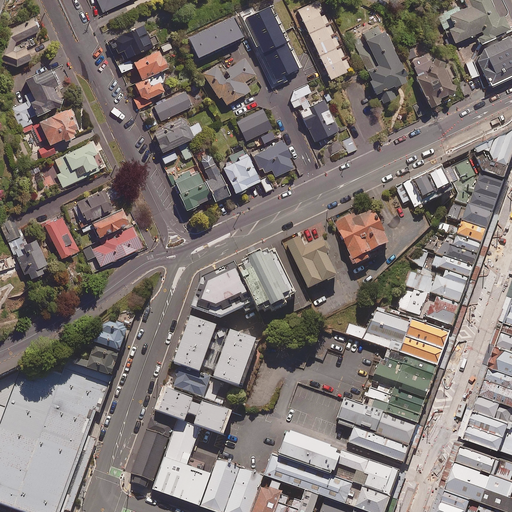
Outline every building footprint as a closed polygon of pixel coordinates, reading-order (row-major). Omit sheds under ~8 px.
[(97,0),(102,12),(127,0),(97,0)] [(310,53),(305,42),(297,46),(292,34),(288,36),(279,18),(288,14),(282,0),(266,7),(271,18),(258,24),(265,39),(257,43),(263,55),(270,51),(275,61),(293,53),(295,57),(292,58),(295,66),(298,64),(307,83),(318,77),(307,54),(310,53)] [(459,0),(461,2),(464,1),(467,7),(460,10),(459,6),(438,16),(444,29),(448,27),(455,43),(475,34),(479,44),(494,38),(493,36),(508,29),(502,16),(498,18),(493,8),(494,7),(490,0),(459,0)] [(308,33),(324,25),(323,23),(327,21),(324,14),(319,16),(318,13),(322,11),(318,1),(297,10),(308,33)] [(261,32),(253,15),(239,21),(250,45),(259,41),(256,35),(261,32)] [(242,36),(232,16),(187,37),(196,57),(242,36)] [(36,44),(31,34),(42,29),(36,17),(6,30),(0,57),(0,60),(17,65),(31,59),(26,48),(36,44)] [(147,39),(140,25),(119,35),(114,25),(103,31),(114,54),(119,52),(123,60),(158,43),(155,35),(147,39)] [(324,25),(308,33),(319,56),(335,49),(334,46),(338,44),(335,37),(331,39),(329,35),(333,34),(329,25),(325,27),(324,25)] [(380,33),(377,26),(353,37),(372,81),(371,82),(380,104),(395,97),(391,88),(406,81),(384,32),(380,33)] [(511,36),(484,49),(478,62),(490,87),(511,77),(511,36)] [(169,42),(160,46),(163,52),(171,49),(169,42)] [(453,92),(435,49),(425,53),(422,44),(405,51),(429,107),(440,102),(439,99),(453,92)] [(344,69),(349,67),(345,60),(341,62),(339,57),(343,55),(340,48),(335,50),(335,49),(319,56),(329,79),(345,72),(344,69)] [(133,62),(141,81),(161,71),(166,69),(158,50),(133,62)] [(254,75),(244,58),(220,72),(216,65),(203,73),(217,98),(220,96),(225,105),(249,90),(243,81),(254,75)] [(133,67),(130,60),(118,66),(121,73),(133,67)] [(59,83),(49,62),(12,79),(23,103),(12,108),(20,127),(32,122),(29,117),(62,103),(54,85),(59,83)] [(161,71),(141,81),(134,84),(139,96),(133,99),(138,109),(147,105),(145,100),(163,92),(158,82),(165,79),(161,71)] [(466,81),(457,85),(463,98),(472,94),(466,81)] [(307,85),(292,92),(290,102),(293,108),(301,104),(303,109),(299,111),(313,142),(338,130),(324,99),(309,106),(303,95),(310,92),(307,85)] [(191,106),(184,91),(154,106),(161,120),(191,106)] [(426,113),(420,102),(413,106),(419,116),(426,113)] [(64,137),(65,139),(78,133),(75,127),(79,125),(71,108),(66,110),(65,108),(23,129),(25,132),(33,129),(39,141),(47,137),(50,143),(38,148),(42,158),(58,151),(54,142),(64,137)] [(250,119),(248,115),(236,121),(245,141),(271,129),(264,112),(250,119)] [(149,129),(160,153),(202,132),(197,123),(189,127),(178,117),(158,127),(157,125),(149,129)] [(509,167),(511,159),(511,131),(473,149),(475,155),(509,167)] [(356,149),(351,138),(344,141),(349,153),(356,149)] [(105,166),(92,141),(55,159),(61,172),(57,174),(63,187),(105,166)] [(291,157),(283,141),(253,156),(262,174),(271,169),(275,177),(293,168),(288,158),(291,157)] [(192,156),(187,143),(179,146),(184,159),(192,156)] [(227,155),(230,161),(224,164),(225,167),(222,168),(234,193),(258,181),(243,148),(227,155)] [(177,158),(173,150),(161,156),(164,163),(177,158)] [(228,195),(210,154),(199,159),(208,180),(206,181),(214,201),(228,195)] [(445,162),(405,182),(418,208),(458,189),(445,162)] [(198,173),(191,176),(188,169),(171,177),(186,209),(210,198),(198,173)] [(504,180),(484,172),(472,204),(475,205),(492,213),(504,180)] [(272,188),(267,177),(260,180),(265,192),(272,188)] [(113,208),(106,191),(74,205),(82,222),(113,208)] [(394,241),(375,203),(337,222),(355,260),(394,241)] [(486,230),(492,213),(475,205),(469,221),(486,230)] [(129,222),(123,209),(93,223),(100,236),(129,222)] [(78,249),(62,215),(42,224),(50,241),(53,240),(61,257),(78,249)] [(481,244),(486,230),(469,221),(466,220),(461,233),(462,234),(481,244)] [(142,246),(133,227),(101,242),(102,245),(93,249),(100,266),(142,246)] [(310,288),(340,274),(329,252),(336,249),(329,234),(310,243),(305,233),(287,241),(310,288)] [(477,253),(481,244),(462,234),(458,245),(477,253)] [(26,244),(23,237),(9,243),(14,254),(17,253),(25,273),(29,271),(31,277),(44,272),(41,266),(46,264),(36,239),(26,244)] [(473,265),(477,253),(458,245),(455,243),(450,257),(473,265)] [(295,289),(273,245),(234,264),(256,308),(295,289)] [(421,266),(430,252),(423,248),(418,256),(415,254),(411,260),(421,266)] [(469,276),(473,265),(450,257),(439,253),(435,264),(447,269),(469,276)] [(459,303),(466,285),(444,277),(415,266),(409,283),(459,303)] [(466,285),(469,276),(447,269),(444,277),(466,285)] [(246,304),(229,270),(202,283),(192,309),(218,317),(246,304)] [(416,313),(451,326),(459,303),(424,291),(416,313)] [(410,334),(416,318),(378,304),(372,320),(410,334)] [(410,334),(372,320),(359,315),(354,330),(405,349),(410,334)] [(95,342),(121,351),(130,326),(103,317),(95,342)] [(450,329),(416,318),(405,349),(438,362),(450,329)] [(511,333),(505,331),(499,347),(511,351),(511,333)] [(259,362),(200,340),(192,363),(239,381),(251,385),(259,362)] [(511,351),(499,347),(491,367),(511,374),(511,351)] [(432,378),(437,364),(397,349),(392,364),(432,378)] [(0,504),(21,511),(64,511),(115,371),(56,351),(0,378),(0,504)] [(427,392),(432,378),(392,364),(380,360),(375,374),(379,375),(427,392)] [(239,381),(192,363),(183,386),(231,403),(239,381)] [(511,374),(491,367),(488,376),(511,385),(511,374)] [(420,412),(427,392),(379,375),(372,394),(393,402),(420,412)] [(511,385),(488,376),(481,395),(511,406),(511,385)] [(511,406),(481,395),(476,409),(511,422),(511,406)] [(224,411),(184,396),(178,414),(218,429),(224,411)] [(410,441),(417,422),(389,411),(348,396),(341,416),(358,422),(410,441)] [(417,422),(420,412),(393,402),(389,411),(417,422)] [(511,422),(476,409),(465,438),(511,455),(511,422)] [(137,470),(161,479),(181,424),(158,415),(137,470)] [(159,487),(206,504),(218,472),(212,470),(217,459),(197,452),(206,429),(183,421),(159,487)] [(403,459),(410,441),(358,422),(352,441),(403,459)] [(281,454),(335,474),(343,452),(289,432),(281,454)] [(511,478),(511,462),(463,445),(457,460),(511,480),(511,478)] [(364,485),(387,493),(396,469),(344,450),(343,452),(335,474),(359,483),(364,485)] [(359,483),(281,454),(273,474),(273,475),(291,481),(309,488),(322,493),(331,496),(351,503),(359,483)] [(206,504),(227,511),(231,511),(249,465),(224,456),(206,504)] [(511,511),(511,480),(457,460),(452,475),(447,489),(472,498),(510,511),(511,511)] [(231,511),(259,511),(273,475),(273,474),(249,465),(231,511)] [(280,511),(291,481),(273,475),(259,511),(280,511)] [(280,511),(300,511),(309,488),(291,481),(280,511)] [(385,511),(392,495),(387,493),(364,485),(356,507),(370,511),(385,511)] [(315,511),(322,493),(309,488),(300,511),(315,511)] [(442,501),(468,510),(472,498),(447,489),(442,501)] [(348,511),(351,503),(331,496),(324,511),(348,511)] [(510,511),(472,498),(468,510),(467,511),(510,511)] [(467,511),(468,510),(442,501),(438,511),(467,511)]
